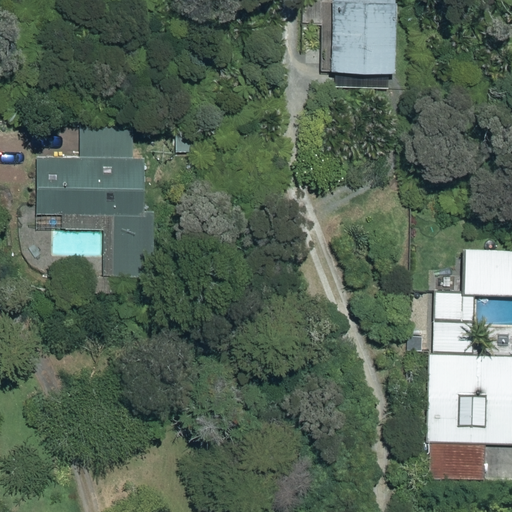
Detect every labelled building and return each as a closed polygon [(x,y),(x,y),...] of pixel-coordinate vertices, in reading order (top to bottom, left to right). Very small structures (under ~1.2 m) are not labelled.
[(327,0),(322,71),(385,75),(391,2),(388,1),(388,0),(327,0)] [(169,133),(180,144),(195,129),(185,119),(169,133)] [(100,229),(99,276),(147,277),(147,211),(141,210),(141,157),(128,157),(127,122),(76,121),(75,157),(32,157),(31,213),(76,214),(76,229),(100,229)] [(424,480),(479,482),(480,446),(511,447),(511,408),(511,357),(468,357),(469,296),(511,297),(511,248),(458,248),(456,294),(429,293),(427,356),(424,356),(421,445),(425,445),(424,480)] [(419,338),(404,338),(404,352),(419,352),(419,338)]
